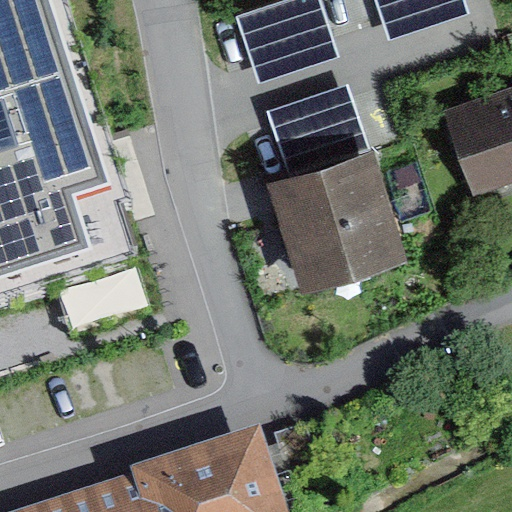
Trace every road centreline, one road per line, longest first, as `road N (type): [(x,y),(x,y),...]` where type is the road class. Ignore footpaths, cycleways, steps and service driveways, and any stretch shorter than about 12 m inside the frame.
road 1 (residential): [(268,408),(197,183),(163,0)]
road 2 (residential): [(268,408),(0,503)]
road 3 (residential): [(511,300),(268,408)]
